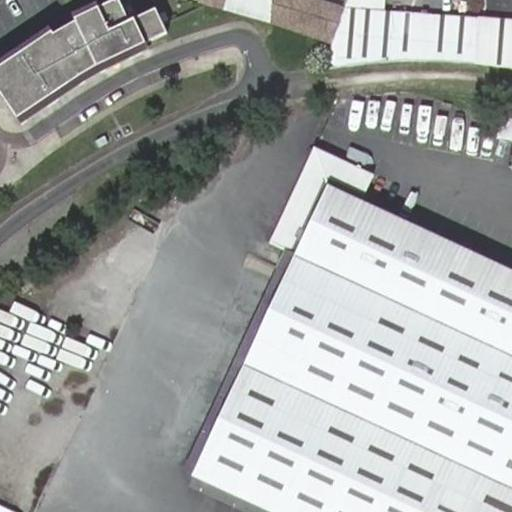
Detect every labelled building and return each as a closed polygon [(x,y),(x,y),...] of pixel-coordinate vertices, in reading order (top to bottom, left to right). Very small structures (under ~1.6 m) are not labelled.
[(224,0),(222,7),(268,22),(269,0),(224,0)] [(269,0),(268,22),(330,43),(342,5),(323,0),(269,0)] [(330,43),(328,70),(340,68),(370,64),(401,61),(434,60),(466,63),(496,65),(511,68),(511,18),(386,9),(386,0),(344,0),(342,5),(330,43)] [(80,29),(101,72),(171,37),(158,12),(133,25),(121,3),(77,23),(80,29)] [(80,29),(58,41),(85,81),(101,72),(80,29)] [(0,66),(0,94),(23,123),(85,81),(58,41),(52,32),(0,66)] [(511,100),(497,98),(496,136),(511,138),(511,100)] [(511,511),(511,271),(359,202),(372,173),(312,146),(267,244),(283,251),(295,257),(194,474),(276,511),(511,511)]
